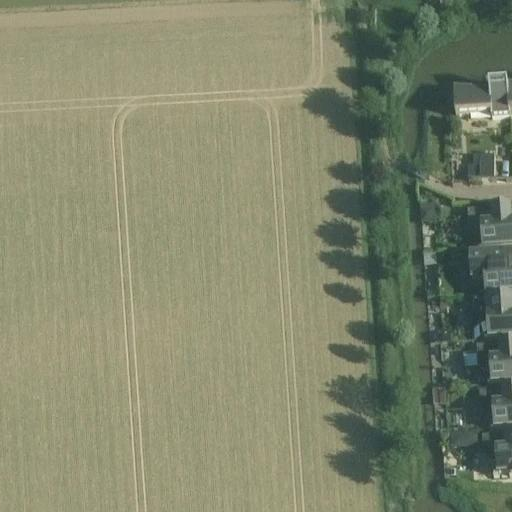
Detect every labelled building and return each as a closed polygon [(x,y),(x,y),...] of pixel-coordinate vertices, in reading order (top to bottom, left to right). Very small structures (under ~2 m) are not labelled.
[(510,120),(510,116),(508,90),(506,90),(506,95),(489,96),(454,94),(454,102),(456,119),(491,117),(491,121),(510,120)] [(494,183),(494,159),(480,159),(480,169),(468,169),(468,183),(494,183)] [(469,223),(469,231),(471,236),(475,239),(480,240),(483,240),(484,251),(511,249),(511,223),(510,210),(468,213),(468,223),(469,223)] [(471,268),(472,276),(474,281),(478,284),(482,285),(486,285),(487,297),(511,295),(511,255),(471,258),(471,268)] [(474,313),(475,321),(477,326),(480,329),(485,330),(489,330),(490,342),(511,340),(511,300),(473,303),(474,313)] [(478,358),(478,367),(480,371),(484,375),(488,376),(492,375),(493,387),(511,385),(511,346),(477,349),(477,358),(478,358)] [(434,405),(445,405),(444,391),(433,392),(434,405)] [(480,403),(481,412),(483,416),(486,419),(491,420),(495,420),(496,432),(511,430),(511,391),(479,393),(480,403)] [(451,436),(452,450),(479,449),(478,435),(451,436)] [(483,448),(484,456),(486,461),(489,464),(494,465),(498,465),(499,477),(509,476),(509,479),(511,478),(511,436),(482,438),(483,448)]
